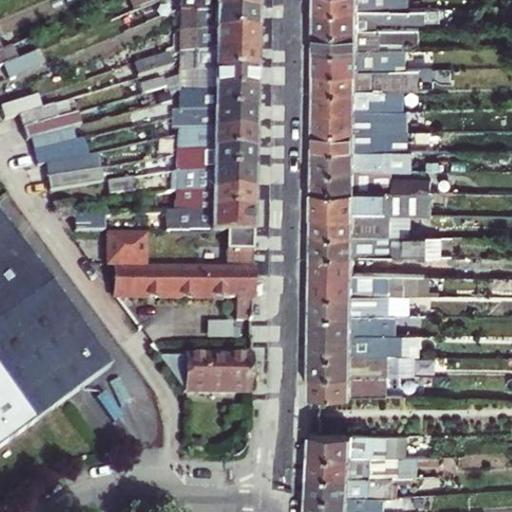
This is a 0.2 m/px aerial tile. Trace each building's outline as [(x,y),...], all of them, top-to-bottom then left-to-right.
[(133,0),(136,10),(157,2),(156,0),(133,0)] [(179,0),(180,10),(257,12),(257,0),(179,0)] [(314,0),(314,8),(404,9),(404,0),(314,0)] [(314,8),(314,28),(374,27),(374,22),(424,21),(424,9),(413,9),(404,9),(314,8)] [(179,27),(179,30),(257,32),(257,12),(180,10),(179,27)] [(314,28),(314,47),(378,48),(378,41),(419,40),(419,27),(374,27),(314,28)] [(178,48),(178,50),(256,52),(257,32),(179,30),(178,48)] [(313,68),(387,70),(391,70),(391,61),(405,60),(405,48),(378,48),(314,47),(313,68)] [(0,51),(0,67),(3,66),(15,61),(10,48),(0,52),(0,51)] [(178,66),(178,70),(256,72),(256,52),(178,50),(178,66)] [(15,61),(3,66),(8,79),(39,67),(34,53),(15,61)] [(116,54),(102,59),(104,68),(119,64),(116,54)] [(136,79),(146,76),(170,68),(166,56),(132,67),(136,79)] [(313,68),(313,88),(387,89),(387,70),(313,68)] [(177,85),(177,90),(255,92),(256,72),(178,70),(177,85)] [(387,89),(402,89),(415,89),(415,70),(391,70),(387,70),(387,89)] [(387,89),(313,88),(313,108),(396,110),(402,110),(402,89),(387,89)] [(192,111),(211,111),(255,112),(255,92),(177,90),(177,101),(177,110),(192,111)] [(0,112),(3,122),(17,117),(39,110),(35,97),(0,108),(0,112)] [(39,110),(17,117),(21,130),(56,120),(52,106),(39,110)] [(313,108),(313,129),(404,130),(404,116),(396,116),(396,110),(313,108)] [(177,118),(176,131),(254,132),(255,112),(211,111),(192,111),(177,110),(177,118)] [(21,130),(24,142),(28,141),(64,131),(79,127),(76,114),(56,120),(21,130)] [(313,129),(312,149),(404,150),(404,140),(404,130),(313,129)] [(68,145),(64,131),(28,141),(32,154),(68,145)] [(254,132),(176,131),(176,138),(176,150),(254,152),(254,132)] [(413,140),(404,140),(404,150),(413,150),(413,140)] [(68,145),(32,154),(35,166),(44,164),(72,159),(68,145)] [(312,149),(312,169),(387,170),(412,171),(413,150),(404,150),(312,149)] [(175,156),(175,173),(253,173),(254,152),(176,150),(175,156)] [(44,164),(45,178),(74,173),(72,159),(44,164)] [(312,169),(312,188),(387,190),(387,170),(312,169)] [(45,178),(47,191),(99,184),(97,170),(74,173),(45,178)] [(253,173),(175,173),(175,191),(252,192),(253,173)] [(131,179),(105,183),(107,195),(132,191),(131,179)] [(434,190),(438,190),(437,179),(393,179),(393,190),(434,190)] [(312,188),(311,213),(385,214),(433,215),(434,190),(393,190),(387,190),(312,188)] [(252,192),(175,191),(175,204),(174,212),(182,212),(252,213),(252,192)] [(72,218),(65,204),(51,205),(59,219),(72,218)] [(252,213),(182,212),(174,212),(174,234),(224,235),(251,235),(252,213)] [(385,214),(311,213),(311,233),(386,234),(385,214)] [(101,216),(72,218),(75,232),(102,233),(101,216)] [(0,217),(0,450),(109,374),(0,217)] [(311,253),(388,255),(401,255),(406,255),(406,250),(426,250),(426,236),(386,234),(311,233),(311,253)] [(224,235),(225,250),(225,252),(228,252),(251,252),(251,235),(224,235)] [(438,255),(439,236),(426,236),(426,250),(406,250),(406,255),(438,255)] [(107,237),(106,267),(143,268),(142,238),(107,237)] [(234,321),(249,322),(250,273),(251,252),(228,252),(228,273),(113,271),(113,298),(234,301),(234,321)] [(389,275),(388,255),(311,253),(310,273),(389,275)] [(402,275),(401,255),(388,255),(389,275),(402,275)] [(310,294),(407,295),(413,295),(413,275),(402,275),(389,275),(310,273),(310,294)] [(310,294),(310,313),(395,315),(407,315),(407,295),(310,294)] [(395,315),(310,313),(309,333),(394,335),(395,315)] [(230,323),(205,322),(204,339),(230,340),(230,323)] [(309,333),(309,353),(407,355),(407,335),(394,335),(309,333)] [(407,335),(407,355),(412,355),(417,355),(418,335),(407,335)] [(407,355),(309,353),(309,374),(387,375),(412,375),(412,355),(407,355)] [(180,393),(247,394),(248,359),(194,358),(156,359),(180,393)] [(387,375),(309,374),(309,393),(387,394),(387,375)] [(229,421),(247,421),(247,412),(229,411),(229,421)] [(309,432),(308,453),(385,457),(386,436),(309,432)] [(386,436),(385,457),(405,456),(407,435),(386,436)] [(385,457),(308,453),(308,473),(393,477),(398,477),(410,476),(410,456),(385,457)] [(308,473),(307,492),(368,495),(385,496),(393,495),(393,477),(308,473)] [(305,511),(412,511),(413,509),(404,509),(402,500),(383,501),(368,501),(368,495),(307,492),(305,511)]
